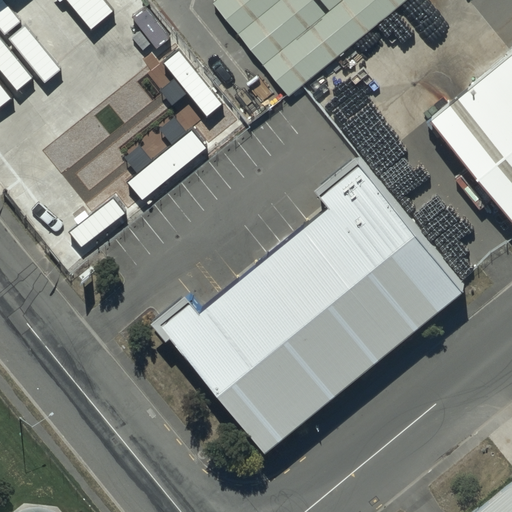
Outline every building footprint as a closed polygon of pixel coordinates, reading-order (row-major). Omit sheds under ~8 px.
[(218,0),(213,4),(287,98),(411,0),(218,0)] [(511,39),(428,106),(511,212),(511,39)] [(102,140),(61,172),(113,239),(154,208),(102,140)] [(465,286),(370,166),(168,324),(263,444),(465,286)] [(511,511),(511,498),(494,511),(511,511)]
